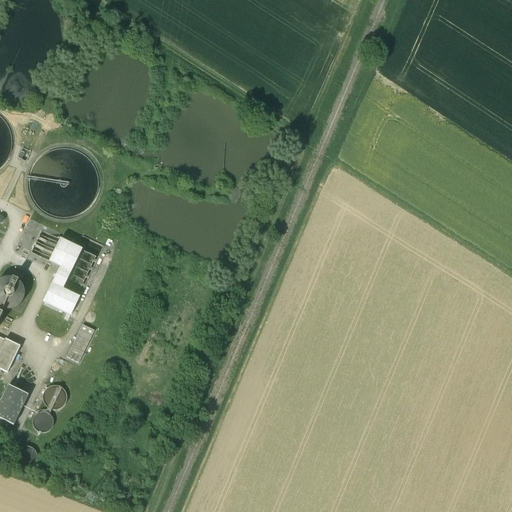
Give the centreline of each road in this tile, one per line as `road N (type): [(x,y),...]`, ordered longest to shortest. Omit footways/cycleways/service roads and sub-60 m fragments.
road 1 (track): [(402,0),(183,511)]
road 2 (track): [(151,511),(366,0)]
road 3 (track): [(280,126),(89,0)]
road 4 (track): [(331,160),(511,274)]
